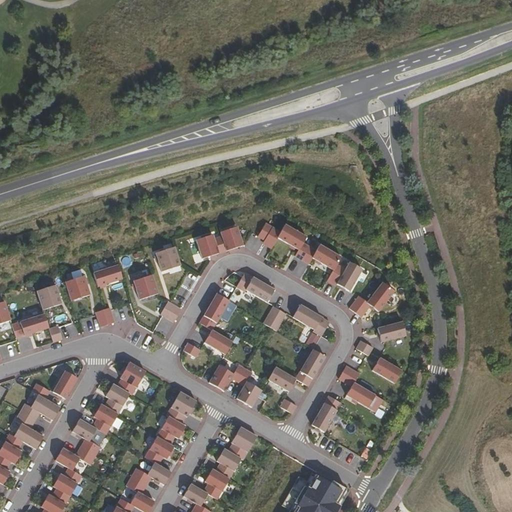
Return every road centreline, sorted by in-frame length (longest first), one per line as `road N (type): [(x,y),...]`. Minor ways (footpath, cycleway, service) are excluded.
road 1 (residential): [(160,368),(219,268),(245,261),(346,327),(347,342),(289,442)]
road 2 (residential): [(376,492),(425,407),(441,338),(438,300),(399,180)]
road 3 (secondary): [(362,75),(104,161)]
road 4 (secondary): [(104,161),(350,102)]
road 5 (residential): [(11,511),(97,361),(100,340)]
road 6 (secondary): [(511,26),(362,75)]
road 7 (residential): [(160,511),(224,404)]
road 8 (secondary): [(394,86),(511,45)]
